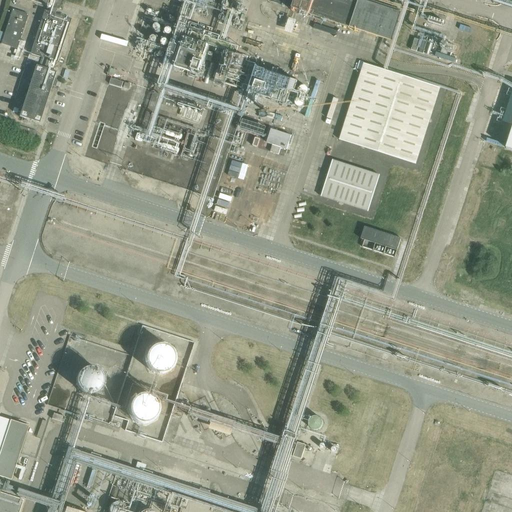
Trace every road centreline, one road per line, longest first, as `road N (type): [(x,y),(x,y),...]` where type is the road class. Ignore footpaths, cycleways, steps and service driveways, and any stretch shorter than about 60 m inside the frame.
road 1 (unknown): [(21,351),(37,303),(60,306),(31,403),(11,404),(6,394)]
road 2 (unknown): [(89,45),(147,66),(109,197)]
road 3 (unknown): [(345,44),(488,86)]
